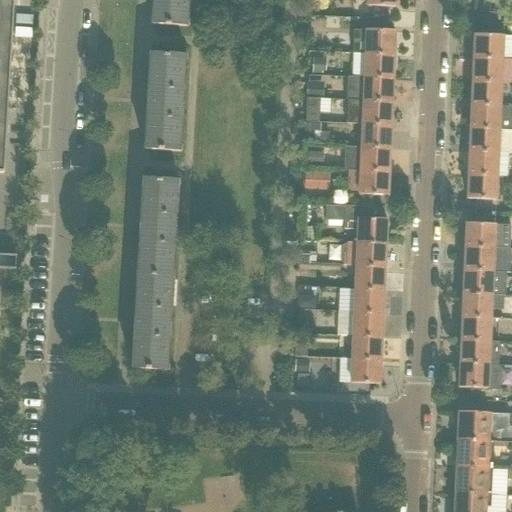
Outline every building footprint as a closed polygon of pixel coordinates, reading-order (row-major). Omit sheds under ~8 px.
[(9,74),(12,31),(13,0),(0,0),(0,173),(4,174),(9,74)] [(153,0),(152,26),(182,27),(183,0),(153,0)] [(367,0),(367,7),(395,8),(395,0),(367,0)] [(496,33),(497,14),(482,13),(481,32),(496,33)] [(364,55),(393,56),(394,32),(365,31),(354,31),(353,55),(364,55)] [(501,37),(474,36),(473,59),(500,61),(501,37)] [(150,55),(145,151),(174,152),(176,121),(179,122),(181,89),(177,89),(179,57),(150,55)] [(393,56),(364,55),(364,72),(364,79),(392,80),(393,56)] [(326,72),(326,59),(313,59),(312,75),(322,76),(323,72),(326,72)] [(499,84),(500,61),(473,59),(472,83),(499,84)] [(392,80),(364,79),(352,78),(347,78),(346,101),(347,101),(391,103),(392,80)] [(498,108),(499,84),(472,83),(471,106),(498,108)] [(308,85),(307,99),(319,100),(320,85),(308,85)] [(324,100),(319,100),(307,99),(306,114),(324,115),(324,100)] [(346,125),(362,125),(390,126),(391,103),(347,101),(347,113),(346,125)] [(511,108),(498,108),(471,106),(470,130),(497,131),(511,132),(511,125),(511,108)] [(362,125),(361,134),(361,148),(389,150),(390,126),(362,125)] [(496,154),(497,131),(470,130),(469,153),(496,154)] [(361,148),(345,148),(344,154),(344,171),(351,172),(351,171),(388,173),(389,150),(361,148)] [(308,152),(308,165),(323,165),(324,153),(308,152)] [(496,154),(469,153),(468,177),(498,178),(507,179),(508,155),(496,154)] [(351,175),(359,175),(359,196),(375,196),(387,197),(388,173),(351,171),(351,172),(351,175)] [(304,190),(318,191),(320,173),(305,172),(304,190)] [(467,200),(495,202),(497,202),(498,178),(468,177),(467,200)] [(172,182),(143,181),(137,275),(167,277),(169,247),(171,247),(173,214),(170,214),(172,182)] [(386,221),(374,220),(374,209),(345,208),(344,231),(358,231),(357,244),(385,245),(386,221)] [(466,224),(465,248),(493,249),(494,226),(466,224)] [(357,244),(347,244),(341,247),(340,261),(346,266),(356,267),(384,268),(385,245),(357,244)] [(464,271),(492,273),(502,273),(503,250),(493,249),(465,248),(464,271)] [(299,252),(299,253),(298,263),(310,263),(311,252),(299,252)] [(384,268),(356,267),(355,290),(383,292),(384,268)] [(491,296),(492,273),(464,271),(463,295),(491,296)] [(319,273),(298,272),(298,285),(319,286),(319,273)] [(137,275),(132,370),(162,371),(163,341),(166,342),(168,308),(165,308),(167,277),(137,275)] [(383,292),(355,290),(354,314),(382,315),(383,292)] [(490,320),(491,296),(463,295),(462,318),(490,320)] [(297,310),(314,311),(315,303),(308,297),(298,297),(297,310)] [(381,338),(382,315),(354,314),(353,337),(381,338)] [(489,343),(490,320),(462,318),(461,342),(489,343)] [(296,323),(296,334),(314,335),(314,324),(296,323)] [(353,337),(352,360),(380,361),(381,338),(353,337)] [(460,365),(499,367),(498,366),(499,343),(489,343),(461,342),(460,365)] [(307,347),(295,347),(294,357),(306,357),(307,347)] [(308,360),(302,359),(294,359),(294,368),(307,369),(308,360)] [(351,384),(379,385),(380,361),(352,360),(351,384)] [(459,389),(487,390),(497,391),(500,387),(501,369),(499,367),(460,365),(459,389)] [(493,443),(493,442),(511,443),(511,429),(510,430),(510,415),(458,413),(456,442),(493,443)] [(455,469),(492,471),(493,443),(456,442),(455,469)] [(454,496),(491,497),(492,471),(455,469),(454,496)] [(490,509),(491,497),(454,496),(453,511),(485,511),(485,509),(490,509)]
